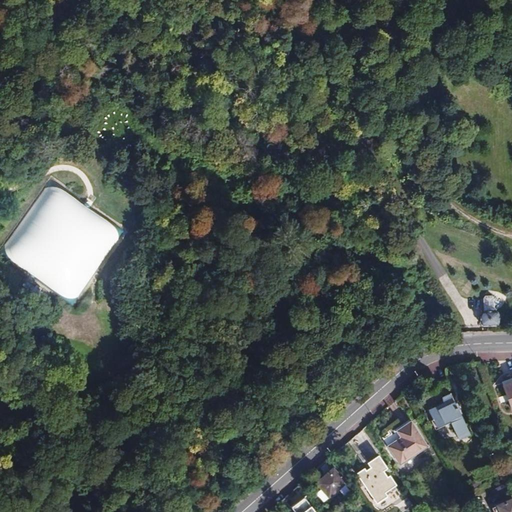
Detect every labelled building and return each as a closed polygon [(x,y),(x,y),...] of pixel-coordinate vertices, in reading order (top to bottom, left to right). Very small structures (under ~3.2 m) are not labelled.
[(0,253),(72,304),(124,231),(51,181),(0,252),(0,253)] [(466,234),(449,230),(447,242),(464,245),(466,234)] [(481,314),(481,316),(481,320),(481,323),(482,324),(488,324),(491,324),(496,323),(497,322),(497,318),(497,314),(495,313),(494,313),(494,298),(491,295),(484,296),(483,298),(483,313),(482,313),(481,314)] [(443,380),(434,384),(445,404),(429,412),(436,427),(450,420),(459,440),(470,435),(443,380)] [(511,410),(511,382),(503,386),(511,411),(511,410)] [(388,446),(400,464),(427,447),(410,422),(397,431),(401,438),(388,446)] [(364,468),(356,473),(377,504),(388,497),(385,493),(396,485),(390,475),(387,477),(383,471),(387,468),(378,455),(367,463),(370,467),(365,470),(364,468)] [(316,483),(329,497),(345,482),(333,469),(316,483)] [(511,511),(511,498),(505,483),(496,487),(503,502),(496,505),(497,506),(492,508),(493,511),(511,511)] [(289,504),(294,511),(316,511),(305,494),(289,504)]
